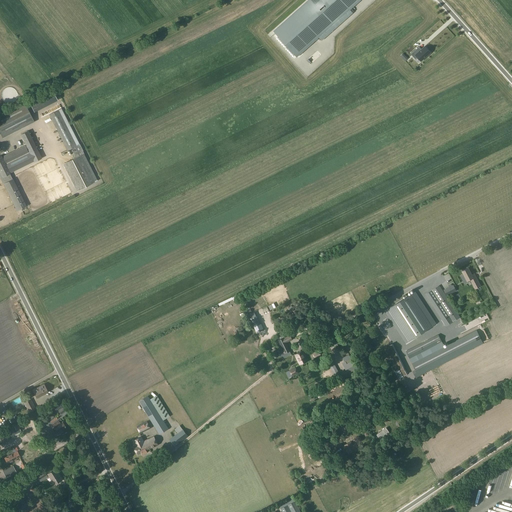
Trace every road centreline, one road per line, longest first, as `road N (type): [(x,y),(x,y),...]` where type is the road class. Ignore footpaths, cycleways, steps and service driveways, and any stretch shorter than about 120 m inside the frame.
road 1 (unclassified): [(0,251),(87,429)]
road 2 (unclassified): [(120,493),(246,390)]
road 3 (unclassified): [(401,511),(511,437)]
